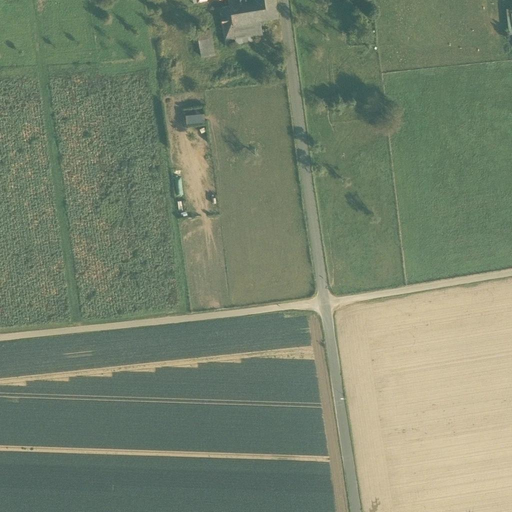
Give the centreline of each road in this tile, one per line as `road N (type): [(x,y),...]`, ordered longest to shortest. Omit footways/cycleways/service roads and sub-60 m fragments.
road 1 (unclassified): [(282,0),(355,511)]
road 2 (track): [(0,338),(324,303),(511,271)]
